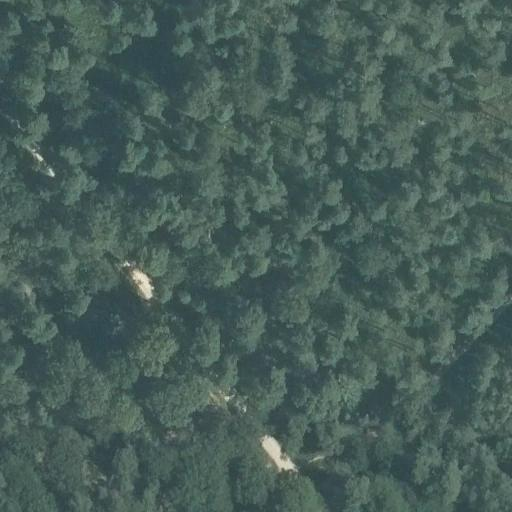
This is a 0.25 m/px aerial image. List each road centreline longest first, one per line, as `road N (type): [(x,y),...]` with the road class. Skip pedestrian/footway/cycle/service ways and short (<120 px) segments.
road 1 (track): [(323,511),(0,92)]
road 2 (track): [(511,317),(326,511)]
